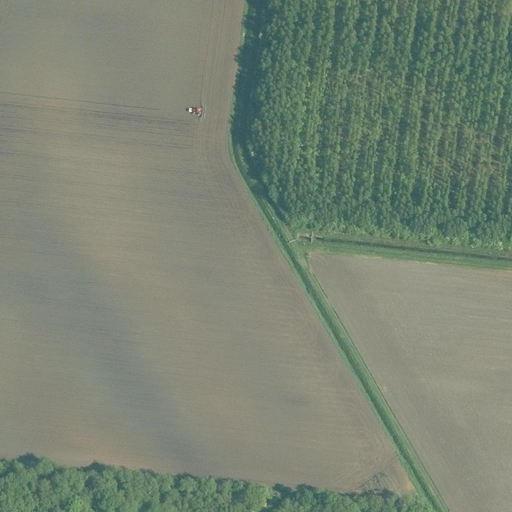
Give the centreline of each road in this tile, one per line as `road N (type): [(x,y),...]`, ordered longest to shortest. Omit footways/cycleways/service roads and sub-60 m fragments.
road 1 (track): [(282,228),(441,511)]
road 2 (track): [(282,228),(243,146),(258,0)]
road 3 (track): [(511,257),(282,228)]
